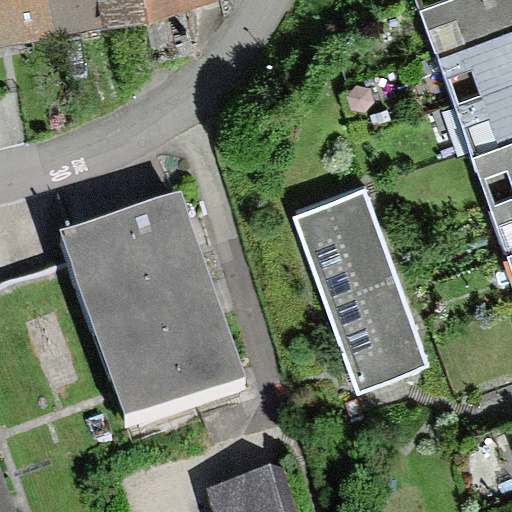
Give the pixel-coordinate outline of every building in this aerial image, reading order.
[(0,0),(0,33),(54,22),(49,0),(0,0)] [(110,11),(107,0),(49,0),(54,22),(110,11)] [(107,0),(110,11),(117,10),(165,0),(107,0)] [(511,0),(422,0),(416,2),(433,51),(511,23),(511,0)] [(511,23),(433,51),(452,102),(511,80),(511,23)] [(511,80),(452,102),(469,150),(511,134),(511,80)] [(511,134),(469,150),(487,199),(511,190),(511,134)] [(422,354),(362,180),(295,204),(355,377),(422,354)] [(511,190),(487,199),(505,250),(511,246),(511,190)] [(190,232),(182,210),(65,253),(127,422),(245,379),(236,357),(218,307),(211,287),(190,232)] [(285,511),(275,479),(206,501),(209,511),(285,511)] [(0,511),(11,511),(0,480),(0,511)]
